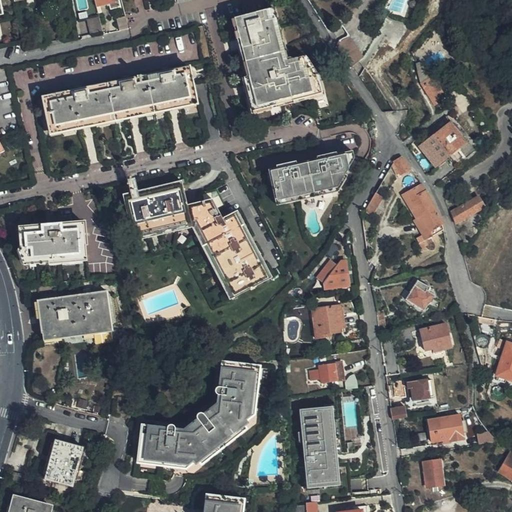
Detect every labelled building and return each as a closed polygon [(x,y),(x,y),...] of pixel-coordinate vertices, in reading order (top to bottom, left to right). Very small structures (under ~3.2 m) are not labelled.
[(0,0),(0,19),(9,18),(4,0),(0,0)] [(306,71),(303,59),(292,61),(289,59),(285,60),(285,63),(282,64),(269,12),(233,20),(247,77),(242,78),(250,110),(266,106),(267,108),(280,105),(280,103),(289,101),(289,102),(317,96),(315,87),(317,86),(314,78),(312,78),(310,70),(306,71)] [(128,30),(125,16),(116,18),(119,32),(128,30)] [(88,30),(102,28),(100,17),(86,19),(88,30)] [(348,37),(335,46),(339,50),(349,66),(361,58),(348,37)] [(451,62),(446,54),(441,57),(443,61),(438,64),(441,69),(451,62)] [(197,104),(190,69),(45,97),(52,132),(87,125),(134,116),(173,108),(197,104)] [(446,96),(431,74),(418,83),(432,106),(446,96)] [(431,134),(451,157),(457,163),(464,158),(467,161),(480,149),(451,120),(441,127),(434,133),(431,134)] [(437,168),(451,157),(431,134),(417,146),(437,168)] [(334,189),(353,162),(351,154),(330,157),(329,155),(324,156),(319,157),(320,159),(289,165),(289,163),(284,164),(279,165),(279,167),(267,169),(274,202),(282,200),(282,199),(303,195),(303,197),(320,193),(319,191),(334,189)] [(410,169),(401,156),(392,162),(399,174),(400,175),(410,169)] [(399,174),(392,162),(390,165),(396,176),(399,174)] [(268,280),(233,213),(221,219),(211,199),(186,205),(181,184),(173,186),(137,194),(122,198),(130,234),(195,220),(235,297),(268,280)] [(437,234),(442,231),(439,218),(423,189),(420,185),(409,192),(403,196),(407,202),(417,220),(419,218),(427,232),(434,229),(437,234)] [(382,197),(374,193),(367,207),(365,211),(373,215),(382,197)] [(478,197),(450,213),(454,224),(484,208),(478,197)] [(414,221),(421,235),(424,240),(430,237),(427,232),(419,218),(417,220),(414,221)] [(18,226),(21,262),(85,257),(82,221),(18,226)] [(434,229),(427,232),(430,237),(437,234),(434,229)] [(421,235),(414,239),(416,245),(421,242),(424,240),(421,235)] [(347,285),(344,261),(338,261),(330,272),(325,269),(317,279),(323,283),(323,289),(347,285)] [(428,304),(433,297),(425,290),(423,292),(412,285),(404,299),(421,311),(426,304),(428,304)] [(112,330),(106,290),(38,300),(43,340),(112,330)] [(339,332),(338,315),(341,314),(340,306),(310,309),(313,338),(330,336),(330,333),(339,332)] [(450,347),(445,324),(417,331),(421,350),(431,348),(432,351),(450,347)] [(511,380),(511,344),(505,342),(495,374),(511,380)] [(84,352),(76,354),(80,376),(88,375),(84,352)] [(344,382),(341,362),(317,365),(318,371),(308,371),(309,381),(320,382),(344,382)] [(246,415),(252,366),(221,363),(216,405),(217,406),(210,412),(209,410),(192,423),(194,425),(184,433),(183,431),(141,426),(138,456),(187,462),(193,457),(196,460),(241,424),(239,421),(246,415)] [(258,367),(252,366),(246,415),(239,421),(241,424),(253,415),(258,367)] [(432,401),(429,378),(406,381),(407,395),(410,395),(412,404),(432,401)] [(126,414),(127,398),(116,397),(114,413),(126,414)] [(390,410),(391,420),(406,417),(405,407),(390,410)] [(339,489),(330,409),(298,413),(306,493),(339,489)] [(463,438),(459,415),(426,420),(430,441),(445,439),(446,441),(463,438)] [(194,425),(192,423),(183,431),(184,433),(194,425)] [(245,429),(241,424),(196,460),(200,465),(245,429)] [(477,444),(499,441),(497,440),(489,432),(488,431),(475,432),(477,444)] [(72,486),(82,447),(55,440),(45,478),(72,486)] [(511,480),(511,450),(510,450),(498,471),(511,480)] [(184,469),(196,460),(193,457),(187,462),(138,456),(137,463),(184,469)] [(445,483),(441,460),(424,462),(427,486),(445,483)] [(9,486),(24,490),(28,477),(13,472),(9,486)] [(230,511),(232,497),(202,494),(199,511),(230,511)] [(237,511),(239,498),(232,497),(230,511),(237,511)] [(49,511),(51,507),(14,498),(10,511),(49,511)] [(303,503),(303,511),(315,511),(315,502),(304,503),(303,503)]
